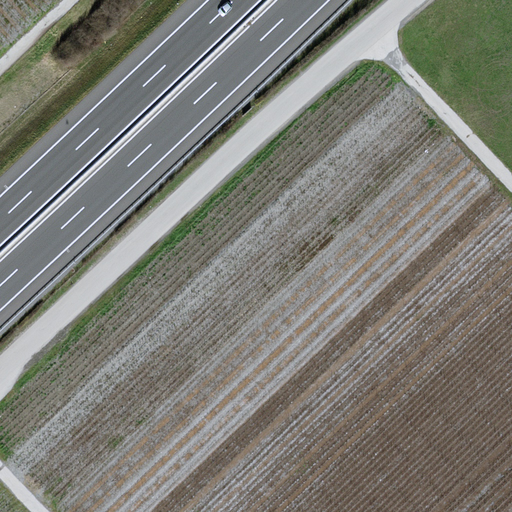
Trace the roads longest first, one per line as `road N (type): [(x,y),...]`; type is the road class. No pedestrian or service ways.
road 1 (unclassified): [(411,0),(0,372)]
road 2 (motorway): [(0,286),(302,0)]
road 3 (motorway): [(233,0),(0,220)]
